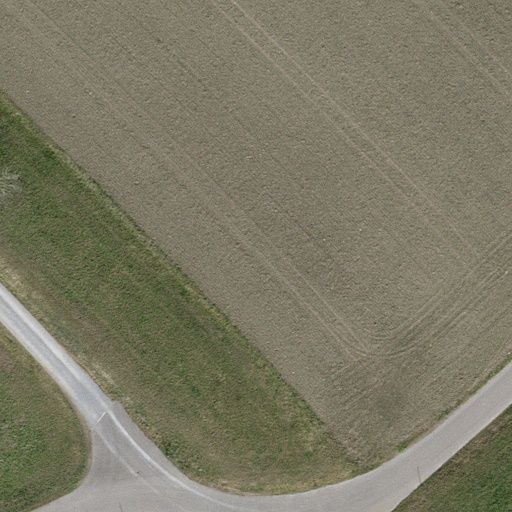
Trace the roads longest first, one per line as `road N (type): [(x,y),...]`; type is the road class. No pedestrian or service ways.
road 1 (track): [(170,484),(0,301)]
road 2 (residential): [(335,511),(417,461),(511,382)]
